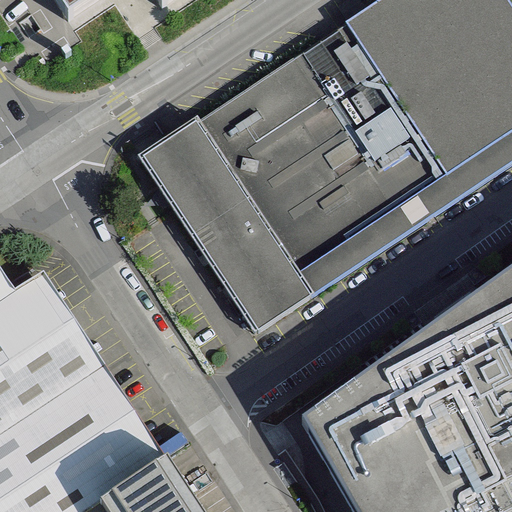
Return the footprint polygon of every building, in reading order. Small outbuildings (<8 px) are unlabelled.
[(46,0),(63,25),(101,0),(153,0),(159,9),(173,0),(46,0)] [(511,168),(511,8),(506,0),(380,0),(346,23),(348,28),(202,121),(199,116),(137,156),(257,338),(511,168)] [(90,511),(168,461),(42,273),(15,290),(0,264),(0,511),(90,511)] [(511,511),(511,275),(297,428),(346,511),(511,511)] [(203,511),(168,461),(90,511),(203,511)]
